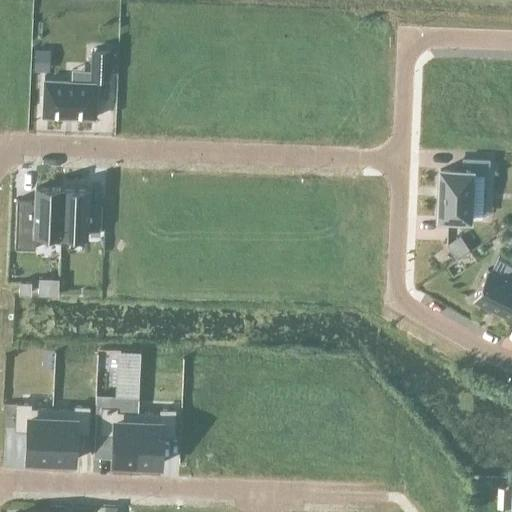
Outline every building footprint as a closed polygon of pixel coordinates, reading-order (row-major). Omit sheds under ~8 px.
[(92,50),(91,77),(107,78),(108,50),(92,50)] [(43,80),(42,116),(94,118),(96,82),(43,80)] [(438,200),(437,217),(467,218),(469,172),(487,173),(487,159),(462,158),(462,170),(439,169),(438,186),(438,200)] [(15,198),(14,247),(34,248),(34,239),(59,240),(59,235),(61,188),(35,187),(35,199),(15,198)] [(61,188),(59,235),(85,237),(85,229),(99,229),(101,203),(87,202),(87,189),(61,188)] [(511,281),(486,268),(471,299),(511,320),(511,281)] [(49,460),(51,408),(29,407),(29,404),(15,403),(14,428),(27,429),(26,458),(47,459),(47,460),(49,460)] [(73,460),(74,431),(87,431),(88,406),(73,405),(73,409),(51,408),(49,460),(51,460),(51,459),(73,460)] [(101,407),(100,432),(113,432),(112,462),(133,463),(135,463),(137,412),(115,411),(115,407),(101,407)] [(159,413),(137,412),(135,463),(137,463),(159,464),(160,434),(173,435),(174,409),(159,409),(159,413)]
